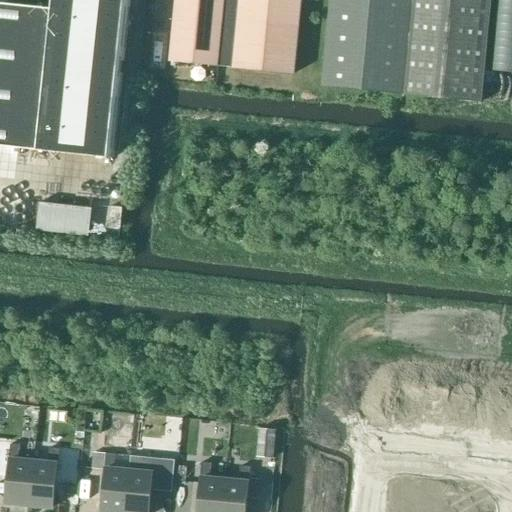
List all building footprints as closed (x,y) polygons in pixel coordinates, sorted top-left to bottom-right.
[(0,3),(0,146),(114,158),(130,0),(48,0),(47,8),(0,3)] [(225,67),(231,0),(175,0),(169,62),(225,67)] [(231,0),(225,67),(294,74),(300,0),(231,0)] [(402,95),(411,0),(330,0),(322,87),(402,95)] [(411,0),(402,95),(481,102),(490,0),(411,0)] [(113,225),(116,203),(101,201),(99,224),(113,225)] [(88,236),(91,208),(39,202),(36,230),(88,236)] [(256,457),(273,459),(275,431),(259,429),(256,457)] [(76,441),(84,441),(84,431),(76,430),(76,441)] [(3,502),(29,505),(33,462),(19,461),(20,445),(10,444),(5,500),(3,500),(3,502)] [(59,449),(49,448),(48,464),(33,462),(29,505),(54,507),(59,449)] [(99,511),(104,511),(124,511),(129,471),(114,470),(116,454),(106,454),(100,509),(99,509),(99,511)] [(145,457),(143,473),(129,471),(124,511),(149,511),(155,458),(145,457)] [(221,511),(224,480),(210,479),(211,464),(201,463),(196,511),(221,511)] [(80,466),(80,482),(95,483),(96,467),(91,466),(80,466)] [(240,466),(239,482),(224,480),(221,511),(245,511),(250,467),(240,466)]
